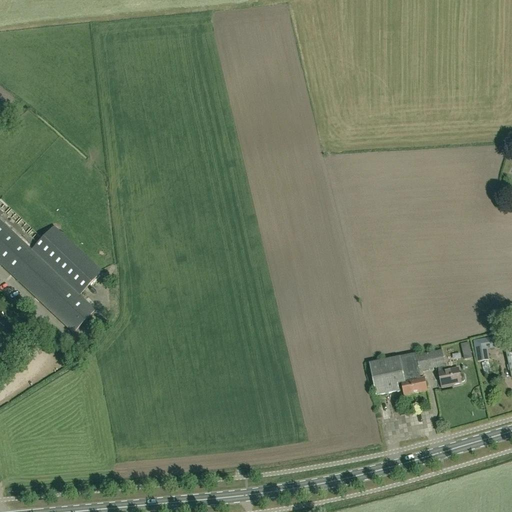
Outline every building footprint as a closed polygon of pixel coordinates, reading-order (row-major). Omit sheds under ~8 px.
[(37,244),(31,251),(0,221),(0,264),(73,334),(95,310),(80,296),(102,272),(54,226),(42,239),(32,229),(27,234),(37,244)] [(504,344),(511,342),(511,328),(503,330),(504,344)] [(492,334),(493,339),(473,342),(477,363),(489,361),(488,350),(502,348),(500,333),(492,334)] [(442,351),(427,354),(420,356),(423,372),(438,369),(446,367),(442,351)] [(425,379),(423,372),(420,356),(370,366),(377,398),(404,392),(402,384),(425,379)] [(463,375),(460,375),(459,369),(447,372),(446,367),(438,369),(442,389),(450,388),(449,387),(462,384),(462,383),(464,383),(466,381),(464,376),(463,375)] [(428,393),(425,379),(402,384),(404,392),(405,398),(428,393)] [(412,412),(399,415),(401,423),(414,420),(412,412)]
